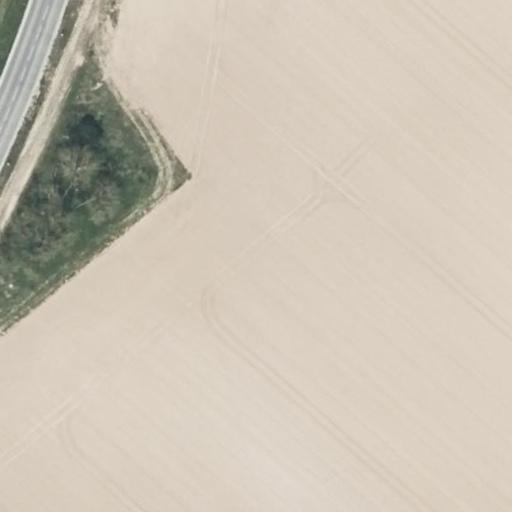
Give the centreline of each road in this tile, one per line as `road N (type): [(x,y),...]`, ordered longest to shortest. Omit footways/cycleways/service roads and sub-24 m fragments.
road 1 (track): [(0,216),(91,0)]
road 2 (secondary): [(0,130),(33,62),(50,0)]
